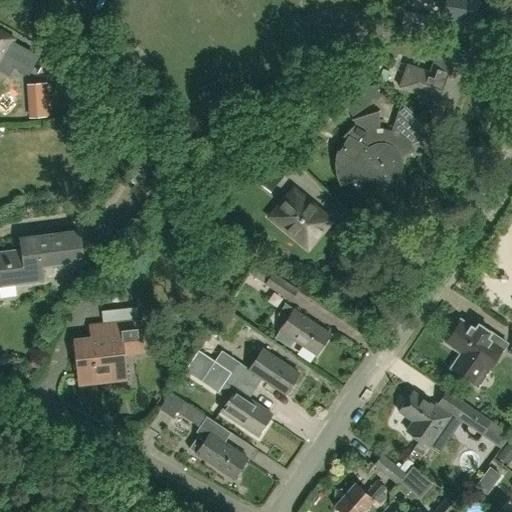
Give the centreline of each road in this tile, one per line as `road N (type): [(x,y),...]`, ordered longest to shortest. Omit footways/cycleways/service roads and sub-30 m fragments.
road 1 (residential): [(279,511),(511,170)]
road 2 (residential): [(0,385),(245,511)]
